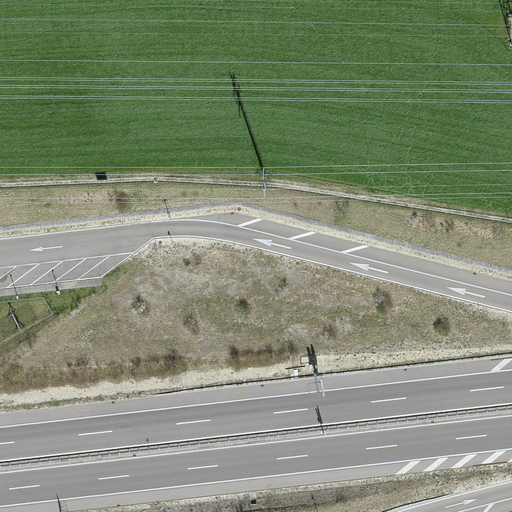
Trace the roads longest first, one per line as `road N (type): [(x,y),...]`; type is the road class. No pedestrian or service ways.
road 1 (motorway): [(0,489),(511,432)]
road 2 (motorway): [(511,386),(0,443)]
